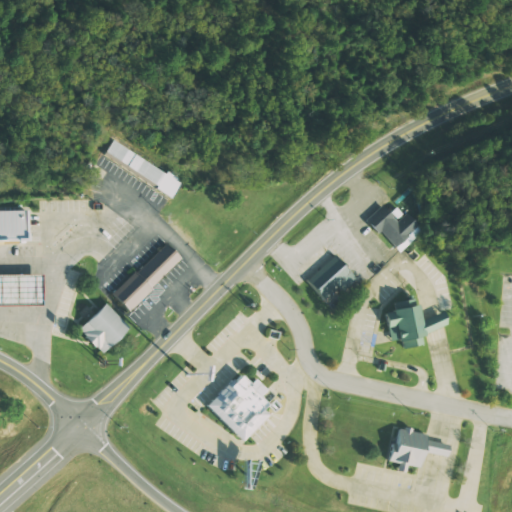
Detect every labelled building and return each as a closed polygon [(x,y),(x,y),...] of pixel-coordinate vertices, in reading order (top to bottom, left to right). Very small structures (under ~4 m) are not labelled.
[(105,152),(115,139),(164,174),(167,170),(183,182),(171,199),(105,152)] [(362,221),(374,233),(377,231),(392,248),(414,227),(404,216),(396,224),(378,205),(362,221)] [(0,210),(25,210),(26,239),(0,239),(0,210)] [(164,242),(180,258),(127,309),(112,292),(164,242)] [(332,254),(304,277),(325,302),(353,279),(332,254)] [(0,275),(0,305),(41,305),(41,275),(0,275)] [(101,302),(125,327),(99,353),(75,328),(101,302)] [(384,315),(389,339),(398,338),(399,346),(419,342),(418,333),(415,321),(412,304),(389,308),(390,314),(384,315)] [(415,321),(437,311),(442,322),(418,333),(415,321)] [(206,407),(237,374),(248,385),(254,378),(273,396),(259,410),(265,417),(241,441),(206,407)] [(423,433),(422,439),(420,450),(417,466),(386,460),(392,427),(423,433)] [(422,439),(445,443),(443,454),(420,450),(422,439)]
